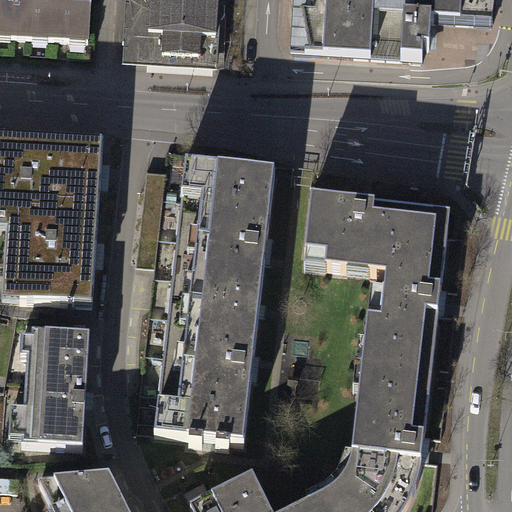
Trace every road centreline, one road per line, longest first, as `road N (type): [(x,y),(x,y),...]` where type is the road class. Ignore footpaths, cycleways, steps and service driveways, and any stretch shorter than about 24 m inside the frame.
road 1 (residential): [(150,511),(124,458),(113,398),(114,315),(132,157),(161,110)]
road 2 (primary): [(511,212),(470,467),(472,511)]
road 3 (residential): [(239,116),(511,174)]
road 4 (residential): [(511,120),(466,112),(239,116)]
road 5 (residential): [(161,110),(0,99)]
